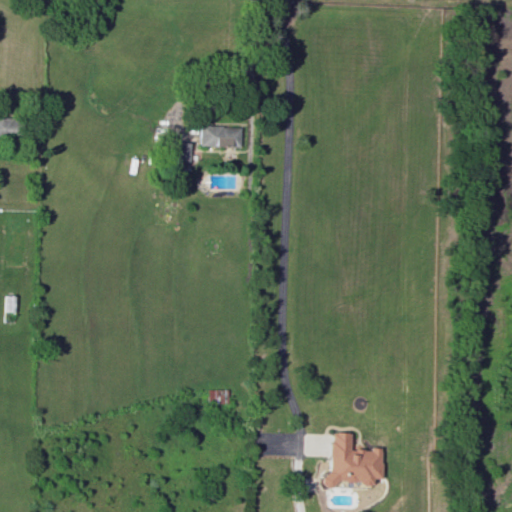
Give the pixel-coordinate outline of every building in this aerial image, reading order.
[(0,134),(9,135),(8,116),(0,116),(0,134)] [(237,146),(238,126),(198,125),(197,145),(237,146)] [(168,160),(187,161),(187,142),(168,141),(168,160)] [(225,389),(204,389),(204,404),(225,403),(225,389)] [(378,449),(347,448),(347,432),(327,432),(327,474),(318,474),(318,483),(370,483),(370,478),(378,478),(378,449)]
